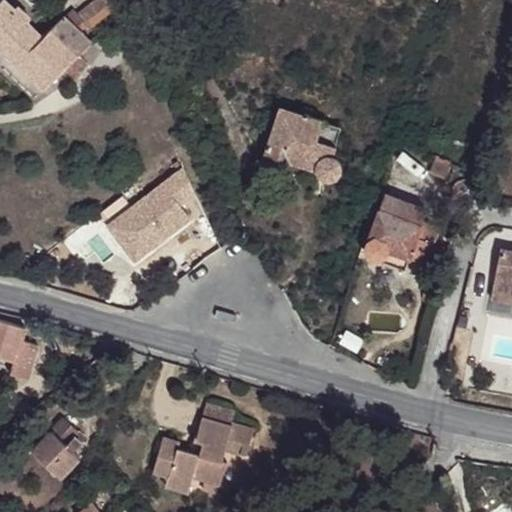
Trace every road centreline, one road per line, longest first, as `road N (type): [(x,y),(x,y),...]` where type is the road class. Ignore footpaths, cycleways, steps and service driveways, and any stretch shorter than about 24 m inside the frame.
road 1 (tertiary): [(0,292),(511,430)]
road 2 (unknown): [(429,412),(479,187)]
road 3 (unknown): [(479,187),(511,58)]
